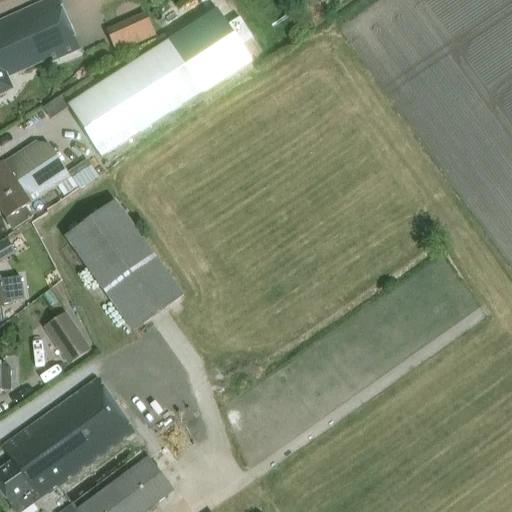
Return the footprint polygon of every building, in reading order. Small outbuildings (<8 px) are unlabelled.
[(46,0),(0,21),(0,96),(5,94),(0,83),(0,81),(43,63),(44,66),(80,50),(56,0),(46,0)] [(148,20),(109,38),(117,54),(156,36),(148,20)] [(215,74),(259,54),(244,23),(201,43),(215,74)] [(171,39),(45,108),(50,116),(65,108),(92,158),(203,97),(171,39)] [(71,177),(50,146),(37,143),(4,165),(3,164),(0,165),(0,210),(7,221),(26,209),(30,206),(30,205),(44,196),(44,195),(71,177)] [(77,188),(98,177),(90,161),(69,172),(77,188)] [(65,238),(133,333),(183,297),(115,203),(65,238)] [(26,209),(7,221),(14,232),(33,219),(26,209)] [(35,236),(0,257),(6,266),(22,256),(28,265),(46,254),(35,236)] [(54,268),(34,281),(42,294),(62,281),(54,268)] [(0,325),(4,325),(1,307),(1,306),(11,305),(10,301),(23,300),(20,280),(8,281),(0,281),(0,325)] [(91,352),(66,314),(43,329),(68,367),(91,352)] [(0,395),(0,393),(11,393),(10,370),(6,370),(6,365),(0,365),(0,364),(0,395)] [(0,493),(13,511),(25,511),(134,434),(97,381),(3,449),(12,463),(0,471),(0,493)] [(144,511),(172,492),(148,459),(134,441),(63,494),(76,511),(144,511)]
